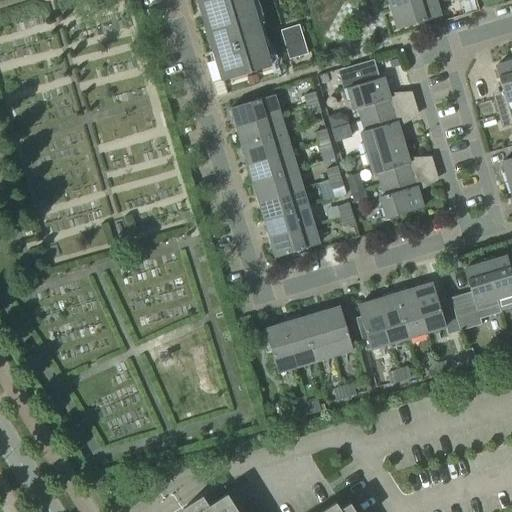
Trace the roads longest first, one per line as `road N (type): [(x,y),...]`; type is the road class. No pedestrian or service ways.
road 1 (residential): [(169,0),(259,297),(464,237)]
road 2 (residential): [(464,237),(418,58),(456,47)]
road 3 (residential): [(500,227),(456,47)]
